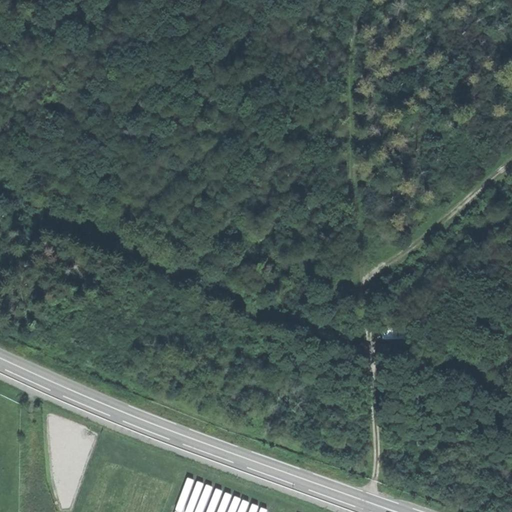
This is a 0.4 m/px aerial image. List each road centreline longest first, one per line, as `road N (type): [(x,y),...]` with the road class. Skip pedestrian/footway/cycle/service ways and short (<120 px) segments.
road 1 (primary): [(0,358),(395,511)]
road 2 (track): [(511,159),(363,284),(379,450),(370,502)]
